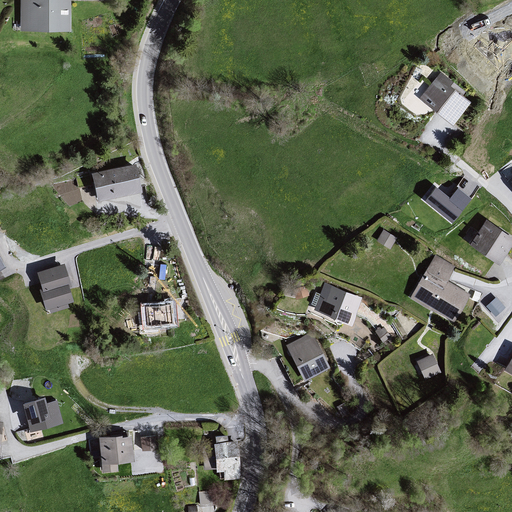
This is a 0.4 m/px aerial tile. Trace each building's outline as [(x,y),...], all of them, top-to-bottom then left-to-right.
[(72,0),(20,0),(22,34),(78,34),(72,0)] [(440,72),(422,99),(453,125),(474,101),(440,72)] [(138,166),(93,173),(101,200),(143,192),(138,166)] [(435,183),(423,199),(453,220),(471,193),(457,183),(450,193),(435,183)] [(511,236),(486,219),(472,241),(500,262),(511,245),(511,236)] [(390,246),(397,234),(383,227),(377,239),(390,246)] [(434,257),(408,298),(454,322),(470,296),(448,281),(454,266),(434,257)] [(76,301),(64,264),(38,270),(47,308),(76,301)] [(319,308),(353,322),(360,297),(324,285),(319,308)] [(495,313),(505,304),(496,294),(486,303),(495,313)] [(174,302),(143,302),(147,326),(178,328),(174,302)] [(287,346),(304,381),(327,369),(311,332),(287,346)] [(431,355),(416,361),(425,380),(439,374),(431,355)] [(63,421),(57,397),(47,399),(45,394),(22,400),(29,429),(63,421)] [(142,446),(156,445),(155,433),(141,434),(142,446)] [(133,437),(101,438),(104,470),(133,469),(133,437)] [(234,441),(212,442),(216,469),(222,469),(224,479),(239,478),(234,441)]
